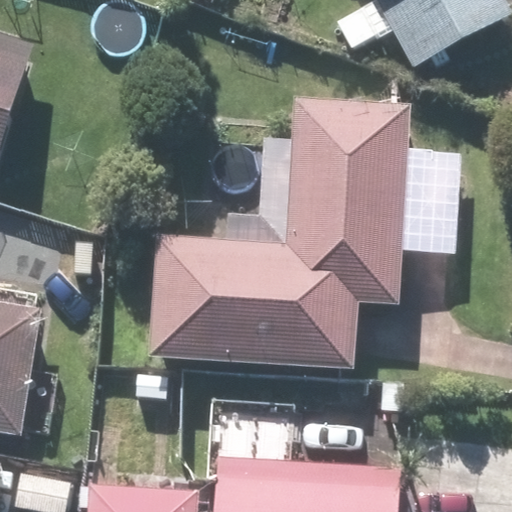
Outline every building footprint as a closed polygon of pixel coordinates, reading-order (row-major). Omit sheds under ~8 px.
[(509,24),(495,0),(373,0),(414,75),(509,24)] [(0,165),(34,52),(0,42),(0,165)] [(391,315),(395,255),(454,259),(461,157),(401,153),(404,117),(292,110),(289,146),(230,142),(223,248),(155,244),(147,368),(345,380),(349,312),(391,315)] [(0,444),(18,447),(39,318),(0,312),(0,444)] [(18,468),(12,511),(66,511),(71,473),(18,468)] [(395,511),(397,477),(212,469),(210,511),(395,511)] [(192,511),(193,503),(87,498),(85,511),(192,511)]
